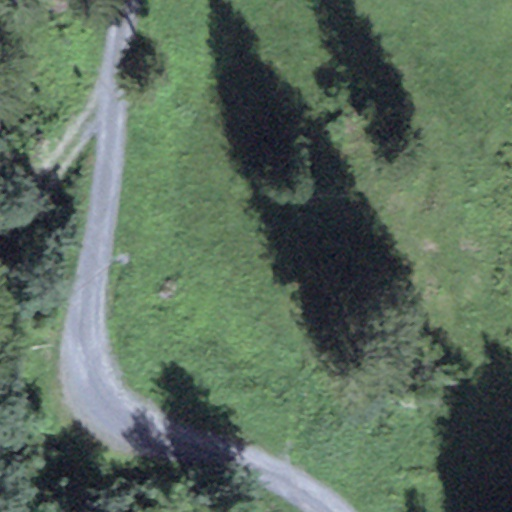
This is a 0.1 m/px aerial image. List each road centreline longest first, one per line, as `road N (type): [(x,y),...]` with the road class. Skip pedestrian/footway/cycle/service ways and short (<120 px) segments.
road 1 (track): [(123,0),(89,298),(98,369),(170,435),(292,486),(322,511)]
road 2 (track): [(0,214),(112,97)]
